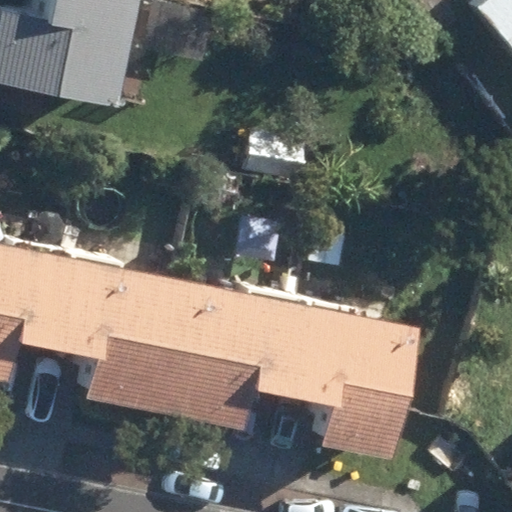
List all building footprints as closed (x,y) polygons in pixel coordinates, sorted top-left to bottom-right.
[(0,31),(0,78),(114,104),(137,0),(41,0),(37,21),(4,13),(0,31)] [(511,0),(485,0),(477,7),(511,49),(511,0)] [(299,26),(323,30),(325,3),(302,1),(299,26)] [(374,54),(320,48),(316,80),(371,87),(374,54)] [(242,132),(235,170),(287,180),(293,142),(242,132)] [(230,179),(202,176),(198,205),(226,209),(230,179)] [(0,243),(0,332),(56,343),(48,385),(124,401),(150,274),(0,243)] [(150,274),(124,401),(201,417),(210,374),(293,390),(285,435),(351,448),(377,319),(150,274)]
